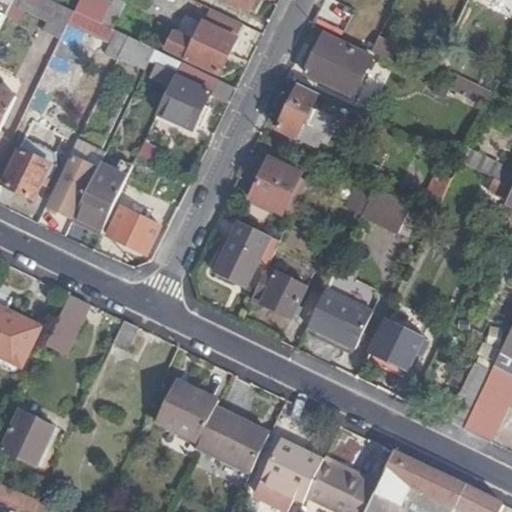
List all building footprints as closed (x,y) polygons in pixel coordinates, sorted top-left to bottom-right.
[(0,0),(0,31),(15,0),(0,0)] [(46,31),(64,39),(70,25),(76,11),(53,0),(26,0),(24,7),(51,21),(46,31)] [(118,0),(114,0),(102,23),(113,28),(125,3),(118,0)] [(197,19),(203,6),(190,0),(175,0),(172,8),(197,19)] [(257,0),(225,0),(251,13),(257,0)] [(108,56),(119,61),(124,51),(130,37),(113,28),(102,23),(76,11),(70,25),(113,45),(108,56)] [(221,75),(239,40),(207,24),(197,42),(177,33),(169,49),(221,75)] [(370,34),(363,48),(374,53),(381,39),(370,34)] [(358,98),(375,60),(327,36),(310,75),(358,98)] [(130,37),(124,51),(152,64),(158,50),(130,37)] [(391,43),(381,39),(374,53),(385,58),(391,43)] [(411,55),(391,43),(385,58),(405,68),(411,55)] [(158,50),(152,64),(159,68),(154,80),(172,88),(185,63),(158,50)] [(193,132),(219,79),(185,63),(172,88),(159,116),(193,132)] [(86,98),(95,76),(83,71),(74,93),(86,98)] [(488,108),(494,95),(465,81),(457,94),(488,108)] [(449,101),(455,91),(437,83),(432,92),(449,101)] [(325,95),(303,85),(282,130),(320,149),(326,135),(311,126),(325,95)] [(0,133),(17,99),(0,91),(0,133)] [(35,203),(56,157),(25,141),(2,186),(35,203)] [(511,172),(468,151),(463,162),(498,178),(511,184),(511,172)] [(287,213),(306,173),(274,157),(256,198),(287,213)] [(71,219),(75,221),(100,171),(76,159),(50,209),(71,219)] [(124,188),(132,171),(123,166),(117,176),(101,168),(100,171),(75,221),(94,230),(115,184),(124,188)] [(423,209),(437,215),(454,182),(438,174),(423,209)] [(491,191),(511,201),(511,200),(511,184),(498,178),(491,191)] [(379,187),(366,181),(353,207),(366,214),(379,187)] [(94,230),(102,234),(124,188),(115,184),(94,230)] [(379,187),(366,214),(402,231),(415,205),(379,187)] [(147,256),(160,229),(143,221),(138,228),(128,223),(125,226),(116,222),(109,238),(147,256)] [(284,241),(244,222),(219,274),(250,288),(267,254),(276,258),(284,241)] [(271,269),(256,301),(296,321),(313,290),(271,269)] [(330,290),(312,329),(358,351),(375,313),(330,290)] [(87,304),(72,297),(60,321),(75,330),(87,304)] [(0,357),(23,369),(42,329),(0,307),(0,357)] [(426,338),(391,321),(375,353),(411,371),(426,338)] [(139,330),(127,324),(115,346),(128,353),(139,330)] [(511,336),(497,367),(511,375),(511,336)] [(449,420),(467,428),(494,374),(476,365),(449,420)] [(467,428),(467,431),(494,445),(511,407),(511,375),(497,367),(494,374),(467,428)] [(220,409),(222,403),(179,381),(163,413),(206,435),(220,409)] [(273,435),(220,409),(206,435),(201,448),(255,473),(273,435)] [(23,412),(4,448),(37,466),(56,428),(23,412)] [(311,498),(329,461),(286,440),(266,483),(307,504),(311,498)] [(450,511),(452,510),(455,511),(464,511),(465,511),(468,511),(501,511),(505,505),(397,453),(381,486),(368,511),(450,511)] [(340,511),(368,511),(381,486),(329,461),(311,498),(340,511)] [(29,497),(0,485),(0,498),(24,507),(29,497)] [(39,501),(29,497),(24,507),(34,511),(39,501)] [(63,511),(64,511),(39,501),(34,511),(63,511)]
